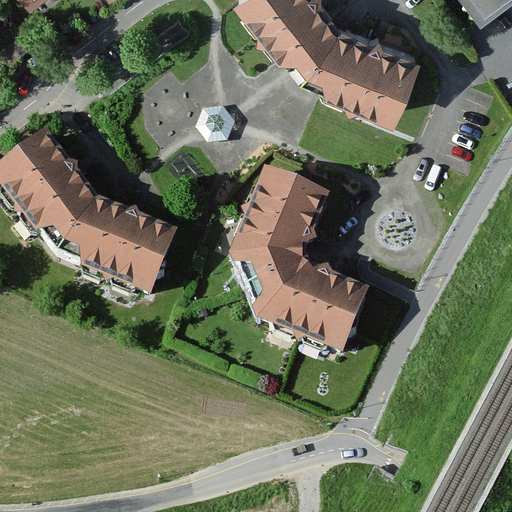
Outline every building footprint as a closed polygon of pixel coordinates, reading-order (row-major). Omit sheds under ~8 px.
[(420,58),(347,27),(326,0),(243,0),(300,73),(396,114),(420,58)] [(467,0),(480,17),(502,0),(467,0)] [(219,141),(229,111),(210,105),(200,135),(219,141)] [(172,242),(99,212),(43,139),(0,171),(0,190),(52,258),(148,298),(172,242)] [(266,175),(228,264),(256,326),(340,362),(364,305),(298,277),(331,202),(266,175)]
